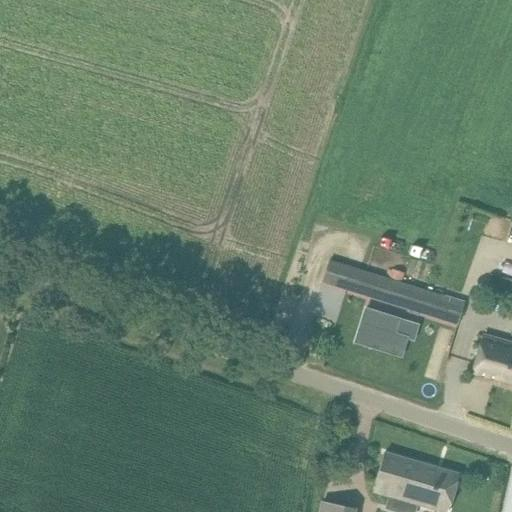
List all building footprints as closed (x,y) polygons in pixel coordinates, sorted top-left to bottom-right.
[(359,269),(352,290),(458,324),(465,302),(400,282),(388,278),(359,269)] [(391,269),(388,278),(400,282),(403,273),(391,269)] [(365,309),(355,342),(401,356),(407,337),(412,339),(417,325),(399,319),(365,309)] [(450,355),(465,361),(478,328),(462,322),(450,355)] [(476,357),(471,377),(511,387),(511,345),(482,337),(476,357)] [(372,492),(428,507),(443,511),(447,511),(459,475),(384,453),(372,492)] [(318,511),(355,511),(357,508),(321,501),(318,511)]
